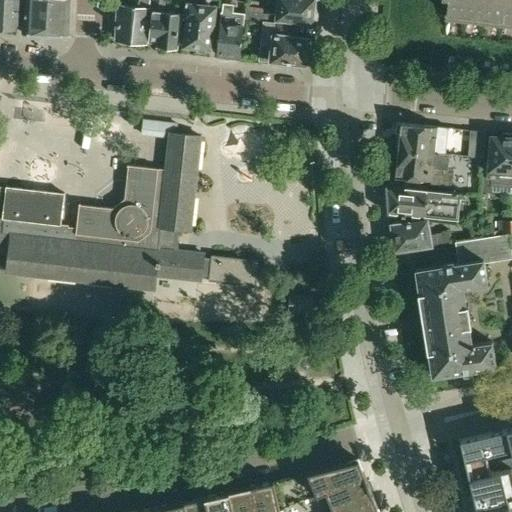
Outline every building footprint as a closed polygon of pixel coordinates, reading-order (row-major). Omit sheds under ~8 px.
[(18,0),(0,0),(0,26),(1,26),(1,30),(8,31),(9,27),(16,28),(18,0)] [(46,35),(48,0),(26,0),(24,34),(46,35)] [(48,0),(46,35),(69,37),(70,0),(48,0)] [(131,0),(131,6),(119,4),(115,39),(117,40),(119,43),(125,43),(127,41),(147,43),(148,29),(150,29),(152,8),(153,0),(131,0)] [(153,0),(152,8),(150,29),(152,29),(151,41),(160,42),(160,44),(163,45),(165,48),(171,49),(174,46),(177,47),(180,13),(163,11),(164,0),(153,0)] [(185,0),(183,16),(188,17),(185,45),(196,47),(198,52),(205,53),(209,48),(211,49),(216,7),(196,4),(196,0),(185,0)] [(278,0),(276,19),(312,23),(313,13),(318,14),(319,0),(278,0)] [(511,0),(449,0),(447,20),(511,27),(511,0)] [(241,56),(244,19),(245,14),(233,13),(234,4),(223,3),(222,12),(221,12),(217,54),(227,55),(230,59),(235,59),(238,56),(241,56)] [(244,19),(265,21),(268,21),(270,8),(246,6),(245,14),(244,19)] [(277,65),(284,66),(288,63),(303,64),(309,59),(310,51),(309,51),(310,38),(297,36),(299,25),(268,21),(265,21),(261,59),(273,60),(277,65)] [(204,253),(176,250),(179,228),(191,230),(201,136),(176,134),(178,123),(145,120),(144,134),(172,137),(168,170),(128,165),(128,167),(130,167),(128,180),(126,199),(114,209),(95,207),(82,205),(82,203),(81,203),(78,229),(70,228),(70,226),(62,225),(66,194),(7,187),(7,188),(0,187),(0,250),(9,251),(7,271),(155,289),(157,274),(201,279),(201,275),(209,276),(208,281),(256,286),(259,260),(211,255),(210,259),(203,258),(204,253)] [(399,133),(398,148),(435,152),(437,126),(397,122),(395,132),(399,133)] [(491,192),(491,188),(511,189),(511,181),(511,134),(502,133),(500,136),(491,135),(490,158),(488,158),(487,177),(482,177),(481,191),(491,192)] [(435,152),(398,148),(395,176),(396,177),(396,176),(430,180),(430,186),(451,188),(453,169),(448,169),(450,154),(435,152)] [(387,214),(423,218),(456,221),(458,203),(464,203),(465,194),(386,186),(387,214)] [(501,234),(511,233),(511,219),(502,219),(501,234)] [(409,222),(391,225),(391,227),(389,229),(389,238),(392,239),(394,250),(449,242),(448,232),(429,235),(427,223),(410,225),(409,222)] [(455,242),(459,262),(416,269),(420,294),(418,294),(427,353),(429,353),(432,376),(495,366),(492,342),(474,344),(474,343),(471,343),(469,327),(471,327),(468,305),(465,305),(462,287),(486,284),(483,261),(511,256),(511,243),(511,234),(455,242)] [(314,308),(314,300),(313,295),(290,295),(290,309),(314,308)] [(507,428),(460,439),(469,478),(490,473),(490,472),(486,454),(511,448),(507,428)] [(348,462),(308,472),(317,494),(321,493),(321,491),(364,473),(363,469),(358,456),(348,460),(348,462)] [(490,473),(469,478),(475,505),(511,496),(511,467),(490,472),(490,473)] [(280,511),(328,511),(321,493),(317,494),(308,472),(274,481),(280,511)] [(321,493),(328,511),(330,511),(373,495),(364,473),(321,491),(321,493)] [(250,486),(256,511),(280,511),(274,481),(250,486)] [(256,511),(250,486),(228,491),(232,511),(256,511)] [(232,511),(228,491),(206,496),(209,511),(232,511)] [(330,511),(379,511),(373,495),(330,511)] [(209,511),(206,496),(183,501),(185,511),(209,511)] [(510,511),(507,498),(475,505),(476,511),(510,511)] [(185,511),(183,501),(161,506),(162,511),(185,511)]
